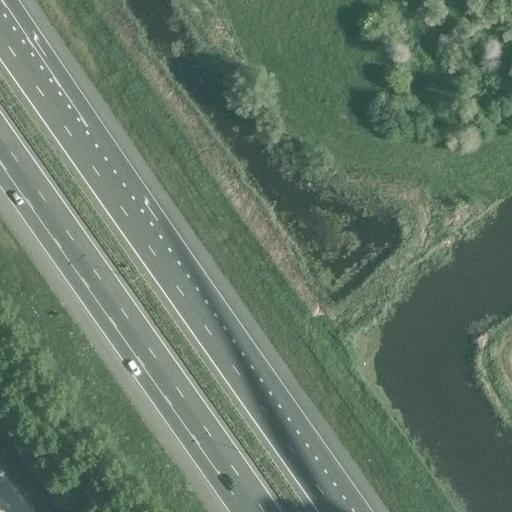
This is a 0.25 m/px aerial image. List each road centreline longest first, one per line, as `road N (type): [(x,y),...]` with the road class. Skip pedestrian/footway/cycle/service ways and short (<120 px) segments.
road 1 (motorway): [(338,511),(0,21)]
road 2 (motorway): [(0,147),(256,511)]
